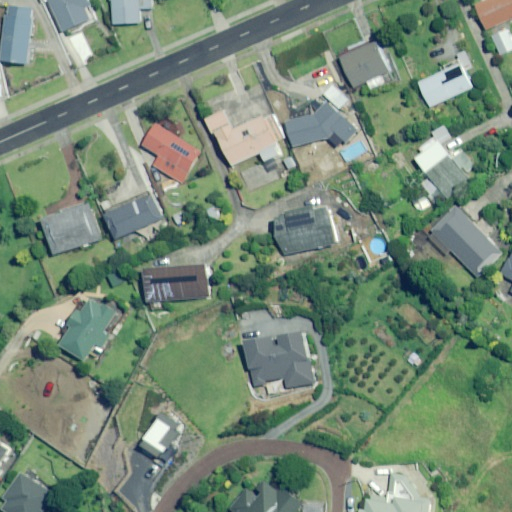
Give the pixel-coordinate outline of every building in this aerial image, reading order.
[(93,6),(90,0),(51,0),(64,33),(95,21),(90,8),(93,6)] [(113,0),(115,26),(143,24),(142,11),(154,10),(153,0),(113,0)] [(511,0),(490,0),(477,6),(488,32),(499,57),(511,51),(511,40),(505,24),(511,21),(511,0)] [(30,65),(36,11),(9,7),(2,62),(30,65)] [(393,73),(380,42),(342,58),(358,96),(385,85),(382,78),(393,73)] [(472,68),(465,53),(458,56),(462,65),(420,84),(431,109),(474,89),(466,71),(472,68)] [(349,102),(336,86),(326,95),(332,103),(316,117),(289,124),(295,148),(331,140),(340,150),(348,143),(349,144),(360,134),(340,110),(349,102)] [(236,132),(226,111),(207,120),(215,138),(220,135),(234,168),(263,155),(267,163),(285,155),(268,117),(236,132)] [(202,153),(159,125),(145,147),(161,157),(154,167),(182,185),(202,153)] [(419,161),(430,176),(421,182),(430,196),(440,189),(448,201),(471,184),(437,136),(418,149),(424,158),(419,161)] [(312,165),(310,155),(298,157),(300,167),(312,165)] [(165,221),(154,195),(106,216),(117,242),(165,221)] [(104,242),(93,206),(45,221),(56,257),(104,242)] [(340,246),(332,207),(277,218),(285,257),(340,246)] [(485,214),(475,224),(459,207),(429,237),(449,256),(453,252),(480,280),(506,255),(490,238),(499,229),(485,214)] [(381,234),(378,225),(354,236),(357,244),(381,234)] [(211,300),(209,267),(149,271),(151,304),(211,300)] [(118,314),(89,297),(72,326),(75,328),(63,348),(87,363),(97,346),(103,349),(110,338),(105,335),(118,314)] [(316,385),(309,335),(250,343),(256,387),(268,386),(267,382),(287,380),(288,389),(316,385)] [(0,462),(9,449),(0,443),(0,462)] [(9,499),(2,510),(4,511),(42,511),(54,496),(21,474),(5,497),(9,499)] [(434,511),(435,500),(426,499),(414,485),(415,477),(396,475),(393,500),(372,497),(370,511),(365,511),(434,511)] [(302,511),(310,503),(293,487),(285,496),(271,483),(262,492),(255,486),(236,507),(241,511),(302,511)]
